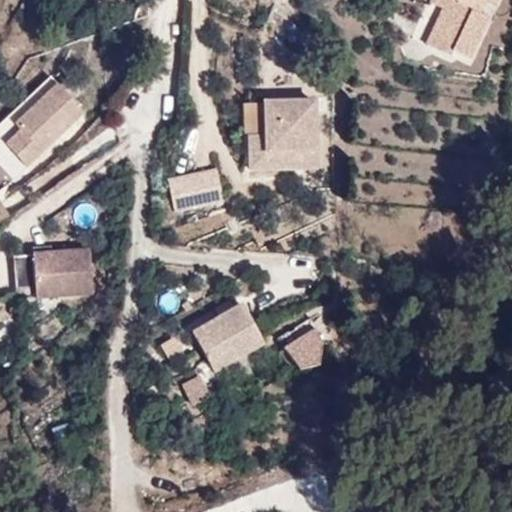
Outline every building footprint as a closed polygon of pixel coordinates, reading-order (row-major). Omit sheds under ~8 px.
[(434,0),(433,4),(445,9),(429,43),(453,54),(455,49),(471,57),(490,17),(480,12),(485,1),(490,3),(491,0),(434,0)] [(58,84),(51,77),(0,124),(0,162),(12,150),(6,144),(21,131),(15,125),(58,84)] [(26,165),(84,111),(58,84),(15,125),(21,131),(6,144),(12,150),(26,165)] [(251,169),(315,167),(313,102),(265,104),(266,137),(250,138),(251,169)] [(266,137),(265,104),(242,104),(244,169),(251,169),(250,138),(266,137)] [(206,203),(223,199),(217,171),(200,174),(206,203)] [(174,210),(206,203),(200,174),(168,181),(174,210)] [(0,221),(9,216),(0,202),(0,221)] [(36,298),(93,293),(90,249),(32,254),(36,298)] [(192,333),(214,371),(264,343),(243,305),(192,333)] [(311,331),(284,348),(299,369),(318,363),(321,343),(311,331)] [(184,384),(192,403),(209,396),(200,376),(184,384)]
